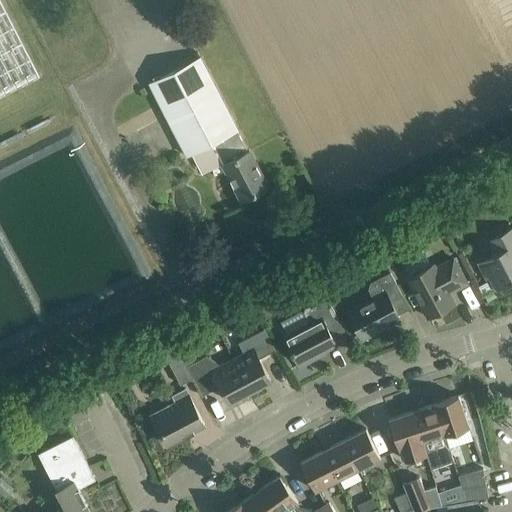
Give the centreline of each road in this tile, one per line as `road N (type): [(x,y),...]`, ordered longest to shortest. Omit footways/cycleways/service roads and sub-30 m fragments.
road 1 (unclassified): [(0,393),(511,142)]
road 2 (residential): [(155,511),(293,411),(498,335)]
